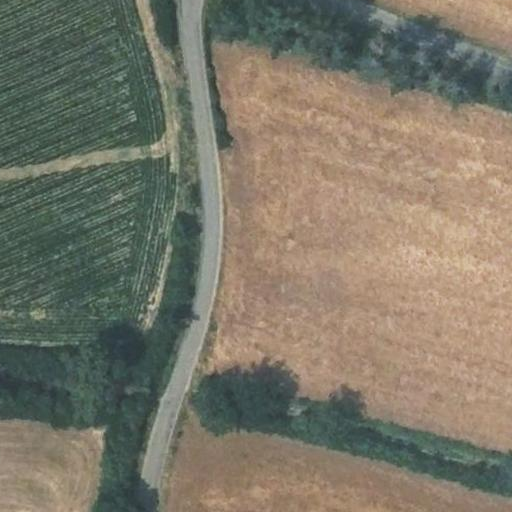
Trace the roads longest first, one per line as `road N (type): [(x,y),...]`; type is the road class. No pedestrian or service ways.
road 1 (unclassified): [(139,511),(205,265),(203,160),(183,0)]
road 2 (unclassified): [(325,0),(511,72)]
